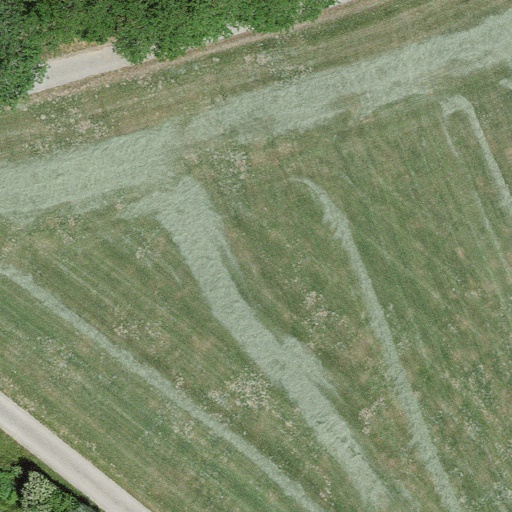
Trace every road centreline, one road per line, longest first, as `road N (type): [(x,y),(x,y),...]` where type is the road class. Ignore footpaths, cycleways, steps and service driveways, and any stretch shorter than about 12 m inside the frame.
road 1 (track): [(0,90),(310,0)]
road 2 (unclassified): [(0,405),(120,511)]
